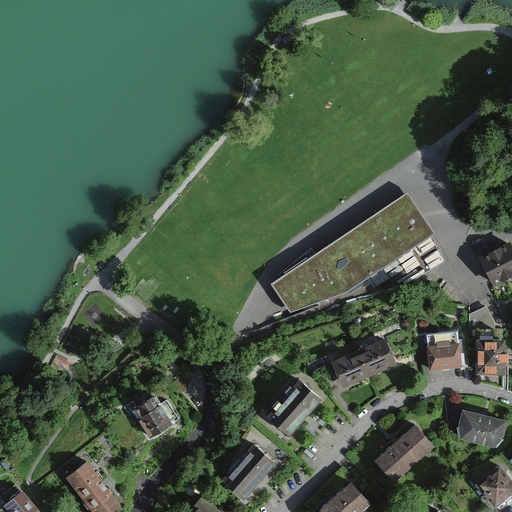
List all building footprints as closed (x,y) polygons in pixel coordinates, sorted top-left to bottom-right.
[(424,234),(432,229),(408,189),(280,278),(301,307),(364,288),(392,282),(437,256),(424,234)] [(511,245),(510,243),(479,259),(493,285),(511,274),(511,245)] [(477,331),(495,324),(488,307),(470,314),(477,331)] [(508,335),(478,335),(478,369),(508,369),(508,335)] [(389,337),(362,348),(373,375),(401,364),(389,337)] [(464,342),(430,345),(432,369),(466,366),(464,342)] [(362,348),(334,360),(345,387),(373,375),(362,348)] [(183,389),(190,381),(181,374),(174,383),(183,389)] [(291,435),(323,396),(301,378),(269,417),(291,435)] [(132,410),(149,437),(172,422),(154,395),(132,410)] [(510,418),(465,407),(461,423),(462,436),(497,445),(506,434),(510,418)] [(436,443),(417,423),(378,460),(396,480),(436,443)] [(245,498),(277,462),(255,444),(224,480),(245,498)] [(109,511),(119,505),(88,463),(68,478),(93,511),(109,511)] [(511,493),(511,476),(501,463),(478,483),(497,506),(511,493)] [(358,511),(372,500),(354,481),(318,511),(358,511)] [(39,511),(41,510),(21,487),(3,503),(10,511),(39,511)] [(195,511),(222,511),(203,496),(195,505),(199,508),(195,511)]
